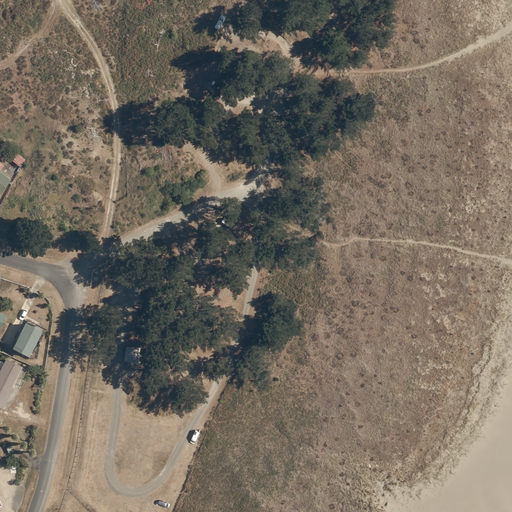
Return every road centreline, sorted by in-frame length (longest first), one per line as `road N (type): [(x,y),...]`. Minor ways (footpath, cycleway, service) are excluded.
road 1 (track): [(62,0),(100,60),(116,120),(115,185),(100,254),(76,256)]
road 2 (residential): [(35,511),(71,338),(69,283)]
